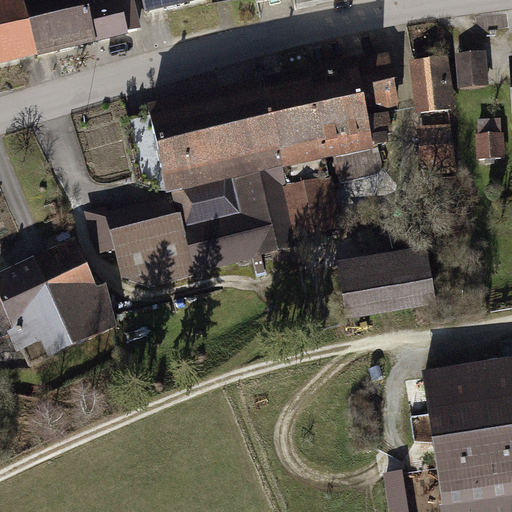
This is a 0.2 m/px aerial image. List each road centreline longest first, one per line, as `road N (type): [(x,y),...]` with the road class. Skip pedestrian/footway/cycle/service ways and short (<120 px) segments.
road 1 (track): [(511,322),(355,345),(220,380),(0,476)]
road 2 (residential): [(451,0),(211,53),(0,114)]
